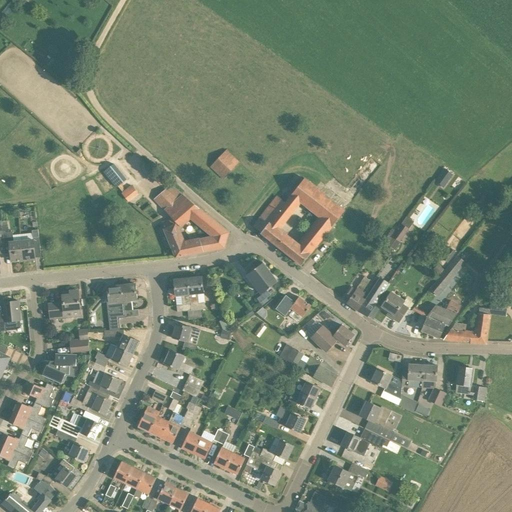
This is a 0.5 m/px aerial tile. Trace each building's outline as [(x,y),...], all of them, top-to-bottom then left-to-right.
[(229,174),(234,169),(221,156),(216,161),(229,174)] [(443,189),(453,175),(445,169),(435,183),(443,189)] [(286,202),(277,196),(252,227),(301,266),(344,211),(304,179),(286,202)] [(128,201),(137,194),(131,186),(122,193),(128,201)] [(176,258),(224,249),(224,248),(228,234),(228,233),(183,195),(164,211),(171,218),(162,223),(163,226),(176,256),(175,257),(176,258)] [(400,242),(409,229),(408,229),(412,224),(406,220),(403,225),(401,224),(392,237),(400,242)] [(10,244),(12,262),(23,261),(21,240),(11,241),(10,232),(8,232),(8,226),(2,227),(4,244),(10,244)] [(35,259),(35,251),(40,251),(39,233),(38,233),(37,227),(31,227),(32,233),(33,239),(21,240),(23,261),(35,259)] [(390,247),(394,250),(400,242),(392,237),(388,234),(383,242),(390,247)] [(421,263),(426,256),(424,255),(426,253),(419,248),(412,257),(421,263)] [(456,253),(450,248),(442,259),(448,263),(456,253)] [(437,294),(461,266),(454,259),(430,289),(437,294)] [(278,282),(263,263),(255,269),(252,264),(244,270),(248,275),(260,292),(255,296),(262,306),(268,301),(266,298),(275,292),(272,287),(278,282)] [(204,293),(202,277),(188,279),(191,311),(205,310),(204,303),(199,304),(198,294),(204,293)] [(362,298),(365,293),(363,292),(370,281),(365,277),(355,291),(351,288),(344,300),(348,302),(347,303),(355,308),(362,298)] [(368,316),(389,284),(381,279),(380,278),(365,300),(362,298),(355,308),(359,311),(368,316)] [(191,311),(188,279),(174,280),(176,296),(182,296),(182,305),(177,306),(177,313),(191,311)] [(137,300),(135,284),(122,286),(125,318),(139,316),(138,310),(132,311),(131,301),(137,300)] [(125,318),(122,286),(108,287),(109,303),(115,303),(116,313),(110,313),(111,323),(119,322),(118,319),(125,318)] [(81,317),(78,291),(70,292),(71,295),(63,296),(63,303),(49,304),(51,320),(65,318),(64,311),(72,311),(73,318),(81,317)] [(510,304),(511,304),(511,292),(509,304),(491,302),(490,315),(488,315),(487,329),(496,330),(495,334),(496,342),(511,342),(511,326),(509,326),(511,316),(508,316),(510,304)] [(408,309),(402,305),(404,302),(391,293),(382,307),(393,314),(391,317),(399,322),(408,309)] [(303,317),(311,306),(299,297),(294,303),(292,302),(293,301),(286,295),(275,309),(283,315),(284,315),(287,317),(289,315),(299,322),(303,317)] [(20,321),(18,301),(3,303),(4,316),(0,316),(0,331),(7,331),(6,329),(8,328),(10,322),(20,321)] [(449,323),(456,313),(460,305),(450,301),(446,310),(438,306),(430,316),(428,315),(427,318),(426,319),(421,331),(439,339),(445,326),(447,327),(449,323)] [(249,317),(255,313),(251,308),(245,312),(249,317)] [(487,329),(488,315),(477,313),(474,331),(472,330),(472,332),(471,332),(470,343),(470,344),(485,344),(487,329)] [(230,332),(231,332),(226,319),(219,322),(223,330),(230,332)] [(306,330),(310,335),(321,324),(317,320),(306,330)] [(466,331),(466,325),(456,323),(443,340),(457,342),(470,343),(471,332),(466,331)] [(195,335),(197,329),(176,324),(172,339),(185,342),(183,347),(195,351),(197,345),(187,343),(190,334),(195,335)] [(346,347),(355,335),(342,325),(335,334),(331,330),(329,333),(322,326),(311,338),(327,353),(338,341),(346,347)] [(229,340),(230,332),(223,330),(222,330),(220,338),(229,340)] [(89,351),(87,332),(79,333),(80,342),(70,343),(71,353),(89,351)] [(124,335),(124,336),(119,348),(133,354),(139,342),(124,335)] [(0,343),(0,377),(0,378),(4,370),(3,370),(5,365),(6,366),(10,358),(4,355),(8,347),(0,343)] [(110,344),(105,356),(111,358),(111,359),(113,360),(112,360),(127,367),(133,354),(119,348),(110,344)] [(297,367),(304,355),(299,352),(299,351),(286,344),(279,357),(289,363),(297,367)] [(193,368),(182,363),(184,357),(170,350),(164,364),(190,375),(193,368)] [(111,359),(111,358),(105,356),(98,352),(98,353),(97,353),(95,359),(97,359),(95,363),(105,368),(110,358),(111,359)] [(70,376),(71,367),(76,367),(76,355),(56,354),(56,361),(51,361),(43,375),(62,384),(66,376),(70,376)] [(332,387),(338,377),(322,369),(325,365),(309,357),(305,364),(309,366),(306,372),(332,387)] [(101,386),(116,393),(121,380),(106,373),(106,374),(104,373),(106,368),(105,368),(95,363),(89,361),(87,366),(98,371),(92,382),(89,381),(87,386),(99,391),(101,386)] [(422,387),(423,365),(409,365),(409,372),(402,372),(402,386),(422,387)] [(437,382),(437,366),(423,365),(422,387),(422,388),(435,388),(435,382),(437,382)] [(473,369),(459,367),(456,385),(456,392),(474,395),(474,400),(485,401),(486,389),(483,389),(471,387),(473,369)] [(401,399),(401,388),(389,382),(392,376),(378,369),(372,382),(385,388),(381,397),(398,405),(401,401),(401,399)] [(316,399),(321,388),(299,378),(297,383),(304,386),(301,392),(316,399)] [(49,410),(53,399),(49,398),(55,387),(47,383),(44,389),(31,383),(26,394),(37,398),(35,403),(42,406),(49,410)] [(197,398),(200,390),(186,383),(182,391),(193,396),(197,398)] [(106,415),(112,402),(108,400),(109,396),(99,391),(87,386),(90,387),(85,397),(82,403),(72,398),(69,404),(83,410),(86,405),(93,408),(92,409),(106,415)] [(447,394),(435,388),(429,401),(441,407),(442,405),(446,407),(448,404),(444,402),(447,394)] [(163,404),(167,396),(155,390),(151,399),(163,404)] [(174,412),(181,396),(173,392),(170,397),(173,399),(168,409),(174,412)] [(289,399),(311,410),(316,399),(301,392),(298,398),(291,395),(289,399)] [(198,399),(193,397),(190,402),(196,405),(198,399)] [(398,405),(413,413),(415,408),(401,401),(398,405)] [(39,415),(42,406),(35,403),(32,409),(18,402),(14,413),(44,426),(48,419),(39,415)] [(186,409),(188,409),(187,411),(186,414),(184,418),(181,425),(187,427),(197,406),(196,405),(190,402),(190,403),(189,403),(186,409)] [(365,429),(389,441),(394,432),(384,427),(391,412),(381,407),(380,408),(367,402),(360,416),(369,420),(365,429)] [(197,406),(187,427),(192,429),(202,408),(197,406)] [(242,413),(235,410),(232,417),(238,420),(242,413)] [(150,433),(157,416),(146,411),(138,427),(150,433)] [(306,420),(293,413),(288,411),(284,419),(281,417),(279,422),(266,416),(263,423),(277,430),(280,424),(300,433),(306,420)] [(180,427),(181,425),(184,418),(178,415),(173,412),(169,422),(161,438),(173,444),(181,427),(180,427)] [(44,426),(14,413),(10,423),(24,429),(21,435),(29,438),(32,429),(41,433),(44,426)] [(95,439),(101,425),(82,416),(77,426),(63,420),(54,416),(49,426),(58,430),(75,437),(77,438),(79,433),(95,439)] [(161,438),(169,422),(157,416),(150,433),(161,438)] [(387,447),(389,441),(365,429),(362,435),(360,438),(360,439),(367,442),(382,449),(383,445),(387,447)] [(84,463),(90,450),(75,443),(74,444),(73,443),(75,437),(58,430),(55,436),(69,442),(68,446),(73,448),(69,456),(84,463)] [(219,443),(224,432),(223,432),(218,430),(213,440),(219,443)] [(194,454),(201,438),(190,432),(182,448),(194,454)] [(224,445),(225,441),(226,442),(229,435),(224,432),(219,443),(224,445)] [(341,446),(354,452),(361,456),(367,442),(360,439),(360,438),(347,432),(341,446)] [(25,446),(29,438),(21,435),(19,440),(5,434),(0,444),(31,458),(34,450),(25,446)] [(205,459),(213,443),(201,438),(194,454),(205,459)] [(263,449),(263,450),(260,455),(273,461),(276,455),(287,460),(293,446),(275,438),(269,452),(263,449)] [(31,458),(0,444),(0,456),(10,461),(7,467),(15,470),(19,461),(28,465),(31,458)] [(253,452),(255,448),(249,445),(244,455),(250,458),(253,452)] [(253,452),(260,455),(263,450),(255,446),(255,448),(253,452)] [(226,469),(233,453),(222,448),(214,464),(226,469)] [(43,458),(47,453),(43,449),(38,454),(43,458)] [(270,468),(273,461),(260,455),(253,452),(250,458),(246,465),(252,467),(265,473),(262,479),(275,486),(281,473),(270,468)] [(237,475),(245,459),(233,453),(226,469),(237,475)] [(67,488),(76,476),(71,472),(74,468),(63,460),(60,464),(65,468),(56,479),(67,488)] [(126,483),(133,467),(122,462),(114,478),(120,480),(126,483)] [(350,491),(358,475),(366,479),(369,471),(354,464),(350,473),(336,466),(329,481),(350,491)] [(137,489),(145,473),(133,467),(126,483),(137,489)] [(53,480),(47,477),(39,473),(36,479),(50,485),(53,480)] [(149,495),(156,478),(145,473),(137,489),(134,495),(140,498),(143,492),(149,495)] [(388,492),(393,483),(380,476),(375,486),(388,492)] [(421,485),(411,480),(408,487),(418,492),(421,485)] [(259,491),(263,483),(259,481),(256,487),(255,486),(254,488),(259,491)] [(157,499),(159,499),(169,504),(177,488),(165,483),(157,499)] [(111,498),(116,488),(111,485),(106,495),(111,498)] [(181,510),(189,494),(177,488),(169,504),(181,510)] [(31,511),(10,494),(2,504),(11,511),(41,511),(50,501),(42,493),(37,499),(40,501),(31,511)] [(134,496),(128,493),(122,506),(128,509),(134,496)] [(147,497),(142,507),(146,509),(147,510),(152,499),(147,497)] [(191,511),(205,511),(209,504),(198,498),(191,511)] [(147,510),(151,511),(152,511),(156,505),(158,502),(152,499),(147,510)] [(301,511),(324,511),(325,511),(333,511),(335,509),(324,504),(321,511),(300,501),(296,510),(301,511)]
